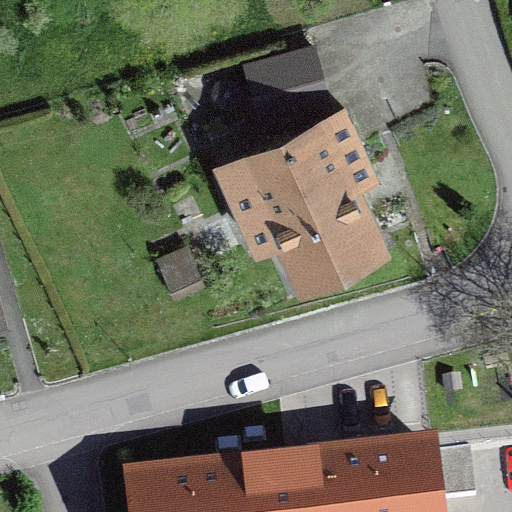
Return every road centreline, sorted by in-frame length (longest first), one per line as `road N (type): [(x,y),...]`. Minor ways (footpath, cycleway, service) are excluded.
road 1 (residential): [(511,290),(60,412)]
road 2 (residential): [(511,135),(465,0)]
